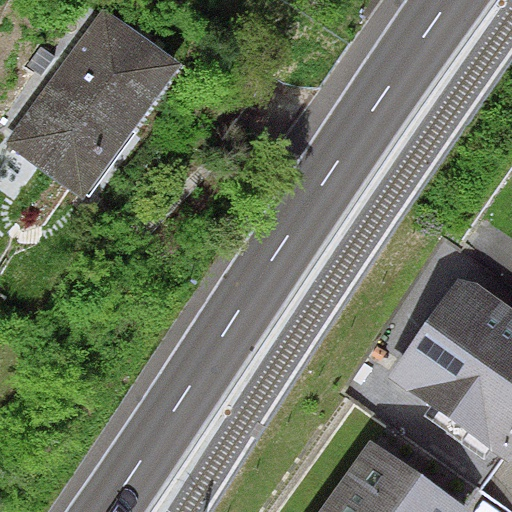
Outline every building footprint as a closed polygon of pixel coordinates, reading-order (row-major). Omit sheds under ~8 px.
[(184,70),(103,11),(4,145),(85,205),(184,70)] [(213,87),(253,115),(272,88),(232,59),(213,87)] [(511,255),(503,268),(511,274),(511,255)] [(511,321),(469,290),(450,286),(375,385),(495,474),(511,451),(511,321)] [(454,511),(362,447),(315,511),(454,511)]
